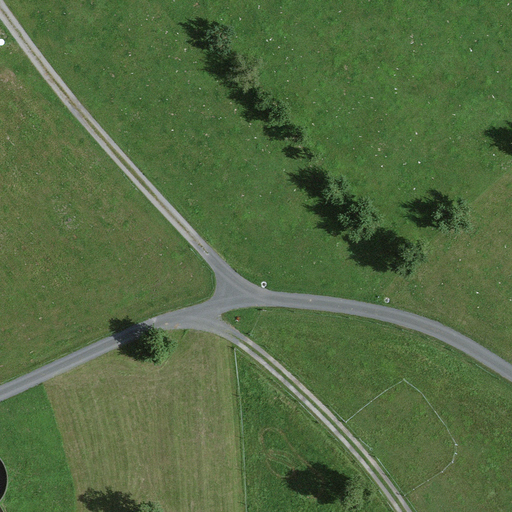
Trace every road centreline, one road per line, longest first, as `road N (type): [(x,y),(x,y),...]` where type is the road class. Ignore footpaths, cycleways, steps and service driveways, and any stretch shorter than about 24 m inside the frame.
road 1 (track): [(0,393),(162,323),(266,299),(379,317),(456,341),(511,376)]
road 2 (track): [(0,8),(137,179),(217,264),(266,299)]
road 3 (track): [(183,317),(232,334),(271,363),(353,443),(405,511)]
